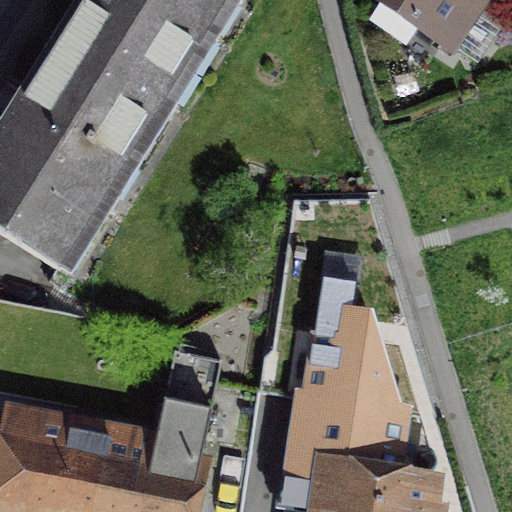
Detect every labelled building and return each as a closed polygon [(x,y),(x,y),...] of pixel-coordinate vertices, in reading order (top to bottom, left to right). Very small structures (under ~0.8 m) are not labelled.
[(85,0),(53,50),(170,124),(249,0),(85,0)] [(341,0),(452,70),(484,19),(453,0),(341,0)] [(453,0),(484,19),(495,0),(453,0)] [(0,232),(72,278),(170,124),(53,50),(0,133),(0,232)] [(424,384),(402,316),(379,324),(401,391),(424,384)] [(414,413),(297,395),(286,466),(310,470),(304,511),(453,511),(459,475),(406,467),(414,413)] [(147,435),(10,408),(0,458),(0,511),(204,511),(224,409),(155,396),(147,435)]
